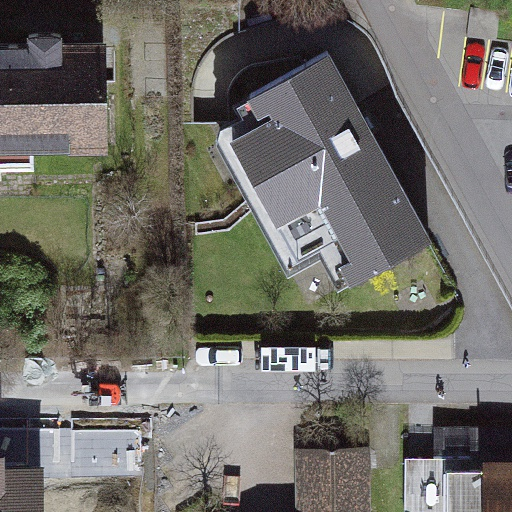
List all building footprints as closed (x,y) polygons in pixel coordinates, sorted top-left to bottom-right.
[(0,49),(0,156),(99,157),(100,51),(0,49)] [(339,295),(433,242),(327,52),(233,104),(242,120),(210,138),(284,271),(315,253),(339,295)] [(360,511),(359,452),(286,454),(287,511),(360,511)] [(0,511),(51,511),(51,463),(0,462),(0,511)] [(511,511),(511,462),(440,463),(440,511),(511,511)]
